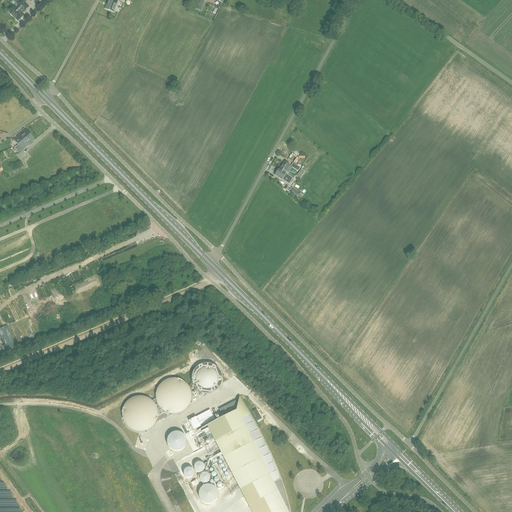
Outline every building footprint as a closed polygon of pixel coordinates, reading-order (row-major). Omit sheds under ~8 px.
[(13,16),(25,4),(22,0),(18,5),(17,3),(13,0),(12,0),(10,3),(13,6),(9,11),(11,13),(10,13),(13,16)] [(108,0),(105,8),(114,12),(118,1),(116,0),(108,0)] [(205,0),(204,0),(196,0),(194,8),(201,11),(205,0)] [(19,20),(22,18),(21,17),(24,15),(21,12),(23,10),(24,11),(28,7),(25,4),(13,16),(18,20),(19,20)] [(30,134),(25,129),(13,139),(18,145),(30,134)] [(34,140),(30,134),(18,145),(22,150),(34,140)] [(284,173),(285,171),(288,173),(292,167),(289,165),(284,161),(279,169),(284,173)] [(284,173),(279,169),(275,175),(282,179),(289,184),(293,178),(284,173)] [(295,176),(300,179),(305,172),(301,169),(295,176)] [(288,192),(296,198),(299,194),(291,188),(288,192)] [(0,329),(0,334),(7,352),(16,349),(7,327),(0,329)] [(235,401),(218,410),(222,417),(238,409),(235,403),(236,403),(235,401)] [(243,499),(244,500),(250,511),(290,511),(289,505),(286,496),(284,487),(281,479),(278,472),(274,462),(270,454),(267,445),(263,437),(259,429),(254,422),(250,414),(245,406),(197,431),(200,439),(205,447),(204,447),(208,455),(213,464),(217,472),(222,480),(226,488),(227,487),(235,503),(243,499)] [(256,409),(252,411),(252,412),(257,420),(257,421),(261,418),(256,410),(256,409)] [(193,431),(215,419),(210,410),(188,421),(193,431)] [(213,465),(209,457),(206,459),(208,462),(204,464),(206,468),(213,465)]
